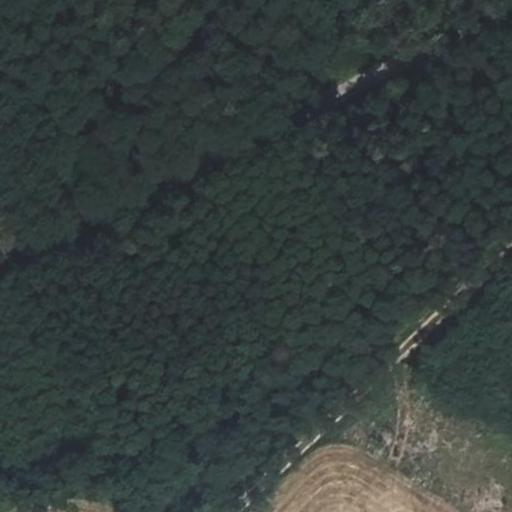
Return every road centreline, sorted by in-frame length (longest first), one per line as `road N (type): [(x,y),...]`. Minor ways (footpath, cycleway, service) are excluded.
road 1 (unclassified): [(511,11),(170,188),(0,265)]
road 2 (track): [(511,252),(234,511)]
